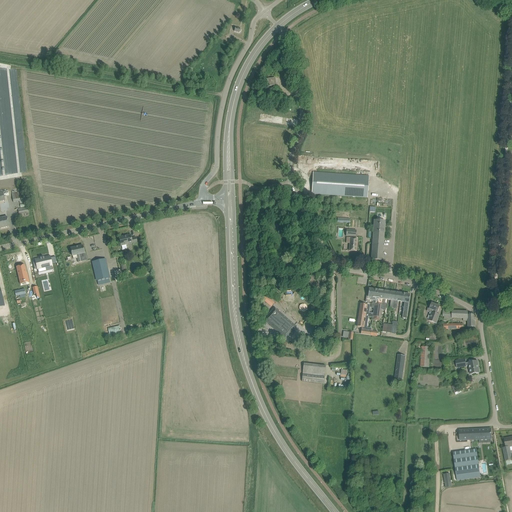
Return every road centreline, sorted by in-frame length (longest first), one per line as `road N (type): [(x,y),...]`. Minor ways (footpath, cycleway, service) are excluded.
road 1 (unclassified): [(480,312),(417,284),(332,263),(292,181),(303,104),(277,26)]
road 2 (secondary): [(335,511),(273,430),(252,383),(232,299),(229,200)]
road 3 (track): [(0,54),(225,95)]
road 4 (unclassified): [(0,245),(203,201)]
road 5 (unclassified): [(203,201),(217,167),(229,81),(264,12)]
road 6 (secondary): [(229,200),(237,87),(277,26)]
road 7 (unclassified): [(436,511),(442,427),(497,426)]
